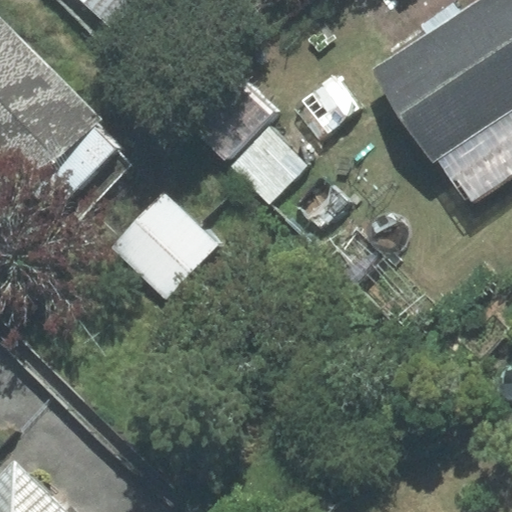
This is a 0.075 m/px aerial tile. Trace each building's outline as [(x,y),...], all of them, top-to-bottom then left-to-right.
[(85,202),(144,141),(0,0),(0,153),(42,195),(60,177),(85,202)] [(91,0),(144,50),(191,0),(91,0)] [(413,0),(349,0),(347,2),(369,35),(416,3),(413,0)] [(511,0),(486,0),(385,67),(447,162),(511,119),(511,0)] [(319,162),(277,120),(230,167),(271,209),(319,162)] [(228,243),(172,190),(113,252),(169,304),(228,243)] [(88,511),(30,457),(0,488),(0,511),(88,511)]
